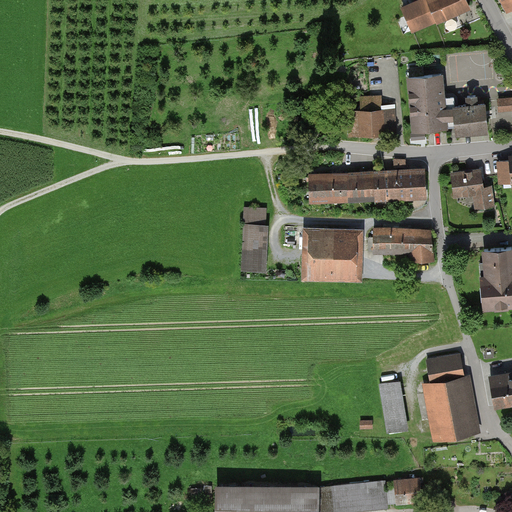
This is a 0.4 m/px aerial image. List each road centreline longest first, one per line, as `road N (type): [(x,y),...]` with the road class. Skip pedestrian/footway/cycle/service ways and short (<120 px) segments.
road 1 (track): [(362,150),(125,159),(0,131)]
road 2 (residential): [(432,154),(447,276),(466,330)]
road 3 (track): [(125,159),(0,213)]
